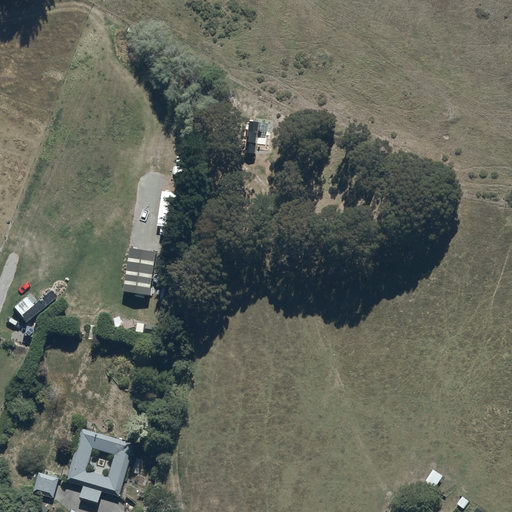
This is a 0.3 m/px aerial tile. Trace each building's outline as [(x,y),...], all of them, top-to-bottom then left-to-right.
[(160,257),(132,252),(126,296),(141,298),(140,304),(149,305),(150,299),(151,300),(154,275),(163,276),(166,258),(160,257)] [(121,325),(120,320),(115,320),(116,331),(122,330),(122,331),(135,330),(134,323),(121,325)] [(147,326),(146,335),(159,336),(160,327),(147,326)] [(136,446),(84,431),(68,483),(85,488),(81,501),(100,507),(104,494),(120,499),(136,446)] [(40,475),(34,494),(55,500),(60,481),(40,475)]
